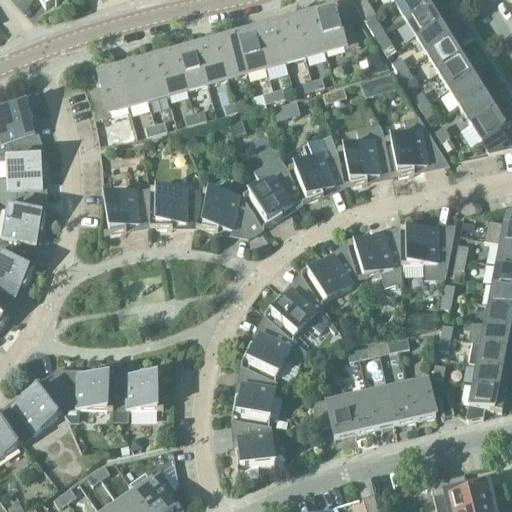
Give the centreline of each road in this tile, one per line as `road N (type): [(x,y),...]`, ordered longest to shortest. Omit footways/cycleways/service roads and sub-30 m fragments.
road 1 (residential): [(248,511),(346,474),(511,432)]
road 2 (residential): [(265,276),(331,226),(511,183)]
road 3 (residential): [(58,277),(72,211),(71,158),(35,54)]
road 4 (residential): [(265,276),(164,253),(58,277)]
road 5 (tertiary): [(35,54),(236,0)]
road 6 (residential): [(225,329),(127,353),(62,351),(28,339)]
road 7 (residential): [(217,511),(204,447),(207,383),(225,329)]
